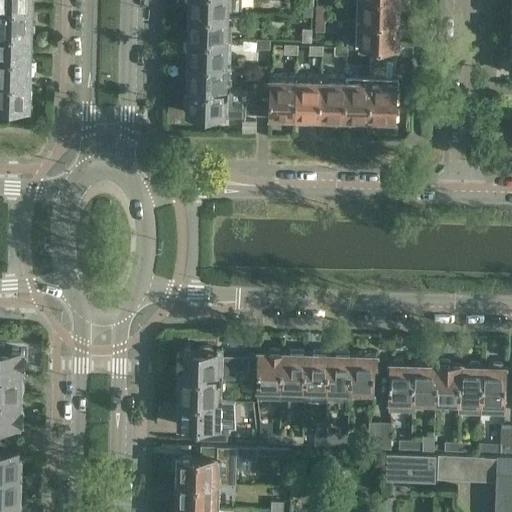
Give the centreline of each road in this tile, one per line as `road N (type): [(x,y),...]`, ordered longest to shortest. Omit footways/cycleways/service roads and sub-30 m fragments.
road 1 (tertiary): [(139,289),(511,304)]
road 2 (tertiary): [(458,196),(135,191)]
road 3 (secondary): [(80,308),(75,511)]
road 4 (secondary): [(117,511),(124,310)]
road 5 (unclassified): [(458,196),(465,0)]
road 6 (secondary): [(125,177),(130,0)]
road 7 (secondary): [(91,0),(84,173)]
